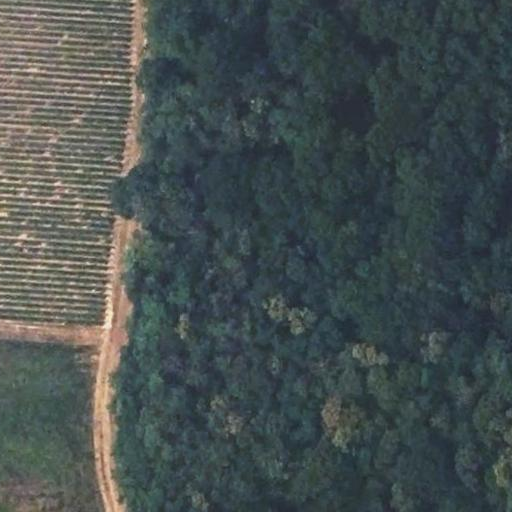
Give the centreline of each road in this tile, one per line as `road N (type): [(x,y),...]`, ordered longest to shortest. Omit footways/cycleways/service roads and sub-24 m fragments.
road 1 (track): [(182,178),(172,124),(173,0)]
road 2 (track): [(0,331),(138,336)]
